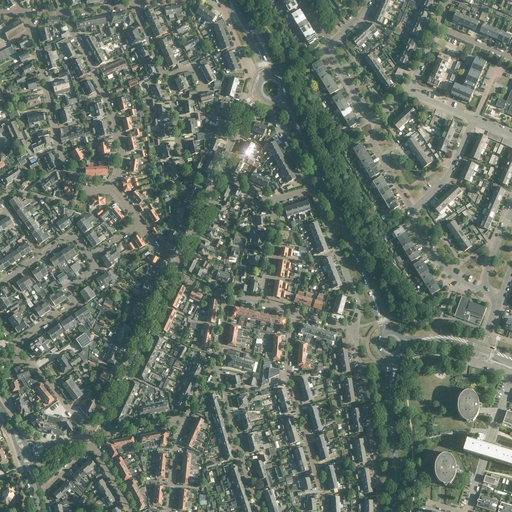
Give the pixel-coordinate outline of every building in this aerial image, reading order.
[(424,0),(423,0),(421,5),(424,7),(430,9),(433,4),(426,1),(424,0)] [(287,7),(290,12),(298,7),(295,2),(287,7)] [(382,3),(379,9),(386,12),(389,13),(391,7),(388,6),(382,3)] [(481,8),(480,11),(482,12),(485,13),(488,15),(491,9),(482,5),(481,8)] [(205,9),(200,6),(196,12),(200,16),(205,9)] [(155,11),(153,12),(152,10),(144,13),(146,17),(160,11),(159,9),(155,10),(155,11)] [(205,19),(210,13),(205,9),(200,16),(205,19)] [(383,18),(386,12),(379,9),(377,15),(383,18)] [(303,15),(300,10),(292,16),(295,21),(303,15)] [(157,15),(161,13),(160,11),(146,17),(148,21),(156,18),(155,15),(157,14),(157,15)] [(422,11),(420,14),(416,12),(414,15),(416,16),(426,20),(427,18),(428,18),(429,15),(428,14),(422,11)] [(458,23),(462,15),(456,12),(452,22),(455,23),(456,22),(458,23)] [(130,14),(128,13),(123,14),(124,22),(127,21),(128,26),(134,23),(130,14)] [(205,19),(204,21),(206,22),(209,25),(210,23),(215,16),(210,13),(205,19)] [(298,25),(306,20),(303,15),(295,21),(298,25)] [(383,25),(386,19),(383,18),(377,15),(374,21),(383,25)] [(462,15),(458,23),(464,26),(468,17),(462,15)] [(98,25),(106,24),(104,16),(97,18),(98,25)] [(426,23),(425,22),(426,20),(416,16),(414,22),(425,26),(426,23)] [(464,26),(470,28),(473,20),(468,17),(464,26)] [(59,18),(51,18),(52,24),(59,24),(59,31),(58,31),(60,34),(64,32),(62,29),(62,22),(59,22),(59,21),(59,20),(59,18)] [(89,19),(91,27),(98,25),(97,18),(89,19)] [(83,28),(84,28),(91,27),(89,19),(82,20),(83,28)] [(7,27),(10,31),(22,24),(19,20),(7,27)] [(84,28),(83,28),(82,20),(76,21),(77,29),(81,28),(81,32),(85,32),(84,28)] [(160,26),(158,23),(160,22),(161,23),(163,22),(162,20),(150,25),(152,29),(160,26)] [(298,25),(301,30),(309,25),(306,20),(298,25)] [(475,30),(479,22),(473,20),(470,28),(475,30)] [(184,23),(179,26),(184,34),(186,36),(188,34),(187,32),(186,33),(185,30),(187,29),(186,27),(189,26),(186,22),(184,23)] [(422,29),(423,30),(425,26),(414,22),(412,27),(421,31),(422,29)] [(22,24),(10,31),(7,27),(5,23),(3,23),(0,25),(2,30),(8,40),(25,30),(22,24)] [(374,33),(373,31),(376,29),(371,23),(366,28),(372,34),(374,33)] [(480,32),(486,35),(489,26),(484,24),(480,32)] [(304,35),(312,30),(309,25),(301,30),(304,35)] [(182,35),(183,38),(186,36),(184,34),(179,26),(175,28),(179,34),(181,33),(182,35)] [(486,35),(491,37),(495,29),(489,26),(486,35)] [(412,27),(409,33),(418,37),(421,31),(412,27)] [(109,36),(114,34),(112,28),(106,30),(109,36)] [(166,28),(154,33),(156,38),(163,34),(162,31),(164,30),(164,31),(168,30),(167,28),(166,29),(166,28)] [(373,35),(372,34),(366,28),(362,32),(366,37),(368,39),(373,35)] [(126,32),(127,34),(125,35),(125,34),(122,35),(123,38),(128,36),(128,37),(131,36),(137,33),(138,32),(137,30),(136,30),(136,29),(132,31),(131,30),(126,32)] [(491,37),(497,40),(501,31),(495,29),(491,37)] [(216,33),(213,33),(214,36),(216,35),(218,39),(225,36),(223,30),(216,33)] [(307,40),(315,35),(312,30),(304,35),(307,40)] [(497,40),(503,42),(506,34),(501,31),(497,40)] [(364,43),(366,41),(364,39),(366,37),(362,32),(357,36),(364,43)] [(53,41),(52,36),(55,36),(54,33),(42,36),(43,38),(42,39),(43,41),(44,42),(47,41),(47,42),(53,41)] [(125,40),(125,42),(129,40),(132,39),(133,39),(139,37),(137,33),(131,36),(128,37),(129,38),(125,40)] [(506,34),(503,42),(508,45),(511,35),(511,33),(510,33),(509,35),(506,34)] [(310,45),(315,41),(318,39),(315,35),(307,40),(310,45)] [(225,36),(218,39),(220,44),(228,41),(225,36)] [(357,36),(352,40),(357,46),(360,43),(362,45),(364,43),(357,36)] [(85,40),(89,46),(95,42),(92,37),(85,40)] [(129,40),(132,46),(137,44),(137,42),(141,41),(140,40),(141,39),(140,38),(139,37),(133,39),(132,39),(129,40)] [(70,43),(67,38),(56,44),(58,49),(62,48),(62,47),(70,43)] [(160,42),(158,43),(160,47),(172,41),(171,39),(168,40),(169,41),(167,42),(166,39),(165,40),(164,38),(159,41),(160,42)] [(199,44),(196,38),(190,41),(194,50),(198,48),(199,49),(202,47),(200,45),(199,45),(199,44)] [(406,38),(403,43),(407,45),(414,48),(415,46),(416,46),(417,43),(416,43),(416,42),(410,39),(406,38)] [(17,43),(11,46),(12,47),(14,52),(15,51),(16,51),(15,48),(19,46),(21,49),(28,45),(28,44),(27,42),(26,42),(25,39),(21,41),(18,42),(17,43)] [(170,45),(173,44),(172,41),(160,47),(161,51),(169,48),(168,45),(170,44),(170,45)] [(194,50),(190,41),(183,45),(186,51),(187,52),(188,55),(191,53),(190,52),(194,50)] [(220,44),(218,45),(219,47),(219,48),(221,47),(222,50),(230,47),(228,41),(220,44)] [(95,42),(89,46),(92,52),(98,49),(101,47),(99,43),(96,45),(95,42)] [(70,43),(62,47),(62,48),(64,51),(65,53),(66,53),(73,49),(70,43)] [(414,48),(407,45),(405,51),(411,54),(414,48)] [(140,48),(137,49),(139,54),(138,54),(138,55),(139,55),(146,51),(144,46),(140,48)] [(361,53),(363,56),(370,51),(366,46),(364,49),(365,51),(361,53)] [(15,51),(14,52),(12,47),(0,52),(0,61),(11,56),(16,54),(15,51)] [(66,53),(66,54),(69,59),(76,55),(73,49),(66,53)] [(107,52),(106,50),(101,53),(98,49),(92,52),(95,58),(107,52)] [(174,53),(176,52),(175,50),(163,55),(165,59),(173,56),(172,53),(174,52),(174,53)] [(29,58),(26,51),(18,55),(17,53),(16,54),(11,56),(13,60),(19,57),(21,62),(29,58)] [(44,55),(46,60),(58,56),(56,51),(44,55)] [(139,55),(138,55),(139,57),(140,56),(142,60),(145,59),(149,57),(146,51),(139,55)] [(411,54),(405,51),(402,56),(409,59),(411,54)] [(103,57),(108,55),(107,52),(95,58),(99,65),(105,61),(103,57)] [(234,58),(232,53),(224,56),(225,58),(227,61),(234,58)] [(364,57),(366,59),(365,59),(369,64),(376,59),(371,53),(364,57)] [(436,63),(446,68),(448,63),(450,58),(440,53),(438,58),(438,59),(436,63)] [(173,56),(165,59),(167,63),(179,58),(180,57),(179,55),(178,56),(177,54),(173,56)] [(455,84),(450,94),(469,102),(486,63),(468,54),(463,64),(464,65),(464,64),(468,65),(468,66),(472,68),(463,87),(455,84)] [(400,55),(396,65),(399,66),(405,69),(407,64),(408,65),(409,63),(408,62),(409,59),(402,56),(400,55)] [(59,58),(58,56),(46,60),(48,70),(56,68),(54,60),(59,58)] [(77,58),(71,62),(72,63),(74,68),(82,65),(79,60),(78,60),(77,58)] [(178,61),(180,60),(179,58),(167,63),(169,68),(177,64),(175,61),(177,60),(178,61)] [(115,73),(123,70),(125,76),(129,74),(123,59),(111,64),(115,73)] [(379,64),(376,59),(369,64),(372,69),(379,64)] [(321,61),(313,66),(316,71),(324,66),(321,61)] [(201,65),(202,67),(200,69),(203,74),(210,70),(206,62),(201,65)] [(140,70),(144,69),(146,72),(153,69),(153,68),(153,67),(153,66),(152,65),(151,63),(139,68),(140,70)] [(229,66),(231,72),(238,69),(236,63),(229,66)] [(436,63),(431,73),(441,78),(446,68),(436,63)] [(111,64),(100,69),(104,77),(107,76),(108,79),(113,77),(112,74),(115,73),(111,64)] [(376,74),(382,70),(383,70),(379,64),(372,69),(373,70),(371,70),(373,73),(374,72),(376,74)] [(15,75),(24,71),(25,75),(33,72),(30,65),(22,68),(22,67),(13,71),(15,75)] [(74,68),(73,69),(75,74),(76,73),(84,69),(82,65),(74,68)] [(327,71),(324,66),(316,71),(319,76),(327,71)] [(76,73),(75,74),(77,77),(76,78),(78,82),(79,82),(86,78),(85,75),(86,74),(84,69),(76,73)] [(146,72),(147,75),(143,77),(144,80),(156,75),(155,72),(155,71),(154,69),(153,69),(146,72)] [(382,70),(376,74),(380,80),(385,75),(384,73),(386,72),(384,69),(383,70),(382,70)] [(203,74),(205,79),(213,75),(210,70),(203,74)] [(322,81),(330,76),(327,71),(319,76),(322,81)] [(400,79),(403,73),(397,71),(394,77),(400,79)] [(429,78),(427,83),(437,88),(440,83),(439,82),(441,78),(431,73),(429,78)] [(205,79),(208,84),(216,80),(213,75),(205,79)] [(383,85),(391,79),(390,76),(387,78),(385,75),(380,80),(383,85)] [(325,86),(333,81),(330,76),(322,81),(325,86)] [(175,80),(177,86),(184,82),(182,77),(175,80)] [(136,79),(124,84),(127,89),(139,84),(138,81),(137,82),(136,79)] [(387,90),(388,91),(391,88),(391,87),(393,86),(391,83),(393,81),(391,79),(383,85),(387,90)] [(53,84),(56,95),(70,91),(67,80),(53,84)] [(35,81),(27,83),(22,84),(23,87),(25,86),(25,85),(27,84),(28,89),(37,87),(35,81)] [(84,87),(83,88),(84,90),(86,90),(92,86),(90,81),(83,84),(85,88),(84,89),(84,87)] [(327,90),(336,85),(333,81),(325,86),(327,90)] [(184,82),(177,86),(180,92),(183,90),(184,92),(188,91),(187,88),(189,87),(187,82),(185,83),(184,82)] [(235,91),(236,85),(229,83),(227,89),(235,91)] [(327,90),(330,95),(339,90),(336,85),(327,90)] [(86,90),(84,90),(85,93),(86,93),(86,92),(86,91),(88,96),(95,92),(92,86),(86,90)] [(159,86),(152,89),(155,94),(161,91),(159,86)] [(226,92),(225,95),(233,98),(235,91),(227,89),(226,92)] [(507,114),(511,115),(511,89),(511,90),(506,102),(499,99),(496,106),(504,109),(509,111),(507,114)] [(4,92),(7,98),(12,96),(9,90),(4,92)] [(157,99),(163,97),(161,91),(155,94),(157,99)] [(197,98),(199,104),(207,102),(205,94),(199,95),(200,98),(197,98)] [(344,99),(341,94),(333,99),(336,104),(344,99)] [(34,106),(34,105),(40,104),(39,96),(33,97),(32,96),(25,98),(27,107),(34,106)] [(62,97),(65,106),(70,105),(70,106),(71,106),(80,104),(78,98),(78,97),(68,100),(67,96),(62,97)] [(7,100),(11,111),(16,109),(11,99),(7,100)] [(339,109),(347,104),(344,99),(336,104),(339,109)] [(339,109),(337,110),(338,113),(340,111),(342,114),(350,108),(347,104),(339,109)] [(71,106),(70,106),(65,108),(66,111),(59,112),(61,119),(71,116),(69,110),(72,109),(71,106)] [(417,113),(410,106),(406,110),(412,117),(417,113)] [(345,119),(353,113),(350,108),(342,114),(345,119)] [(19,117),(16,109),(11,111),(15,119),(19,117)] [(94,111),(91,112),(92,116),(95,115),(96,118),(104,116),(102,109),(94,111)] [(401,115),(408,121),(412,117),(406,110),(401,115)] [(38,124),(38,122),(44,120),(42,112),(36,114),(36,112),(27,114),(29,125),(34,124),(34,125),(38,124)] [(347,123),(356,118),(353,113),(345,119),(347,123)] [(397,119),(403,126),(408,121),(401,115),(397,119)] [(75,121),(72,122),(71,116),(61,119),(62,124),(69,123),(70,126),(76,124),(75,121)] [(347,123),(350,128),(359,123),(356,118),(347,123)] [(392,123),(399,130),(403,126),(397,119),(392,123)] [(7,130),(13,143),(23,138),(16,121),(6,126),(0,128),(0,132),(0,133),(7,130)] [(451,122),(449,121),(446,127),(455,130),(457,125),(451,122)] [(105,122),(96,124),(97,128),(95,128),(96,131),(107,128),(105,122)] [(255,131),(255,132),(257,133),(260,126),(258,125),(259,124),(255,122),(252,129),(255,131)] [(260,126),(257,132),(261,134),(260,135),(263,136),(266,129),(264,128),(264,127),(261,125),(260,126)] [(66,144),(65,142),(83,136),(81,127),(75,129),(76,132),(69,134),(67,128),(62,130),(58,131),(60,137),(62,143),(63,145),(66,144)] [(455,130),(446,127),(444,132),(452,136),(455,130)] [(108,135),(107,128),(96,131),(96,133),(98,132),(100,137),(105,136),(108,135)] [(25,140),(30,138),(27,130),(22,132),(25,140)] [(48,137),(47,136),(48,136),(48,135),(47,131),(40,133),(39,130),(38,131),(35,131),(32,132),(32,135),(37,134),(38,138),(39,138),(40,139),(48,137)] [(452,136),(444,132),(442,138),(450,142),(452,136)] [(407,139),(409,141),(406,143),(410,148),(417,143),(414,138),(418,135),(416,133),(407,139)] [(488,138),(486,137),(479,134),(477,140),(485,143),(488,138)] [(204,136),(197,137),(198,140),(195,141),(189,143),(190,149),(197,147),(196,145),(199,144),(199,140),(204,140),(204,136)] [(43,150),(51,146),(50,143),(48,143),(48,141),(49,141),(48,137),(40,139),(41,141),(39,142),(43,150)] [(450,142),(442,138),(439,144),(448,147),(450,142)] [(31,152),(24,140),(18,143),(24,153),(15,157),(18,163),(28,157),(32,155),(31,152)] [(485,143),(477,140),(474,145),(483,149),(485,143)] [(276,147),(275,145),(276,145),(274,141),(267,145),(269,148),(268,149),(269,151),(276,147)] [(39,142),(31,146),(35,153),(43,150),(39,142)] [(245,144),(243,147),(245,148),(245,147),(251,150),(252,147),(253,148),(256,149),(257,146),(255,145),(247,142),(246,144),(245,144)] [(413,153),(421,148),(417,143),(410,148),(413,153)] [(215,152),(218,146),(211,144),(209,149),(215,152)] [(357,144),(352,147),(357,155),(365,150),(362,145),(358,147),(357,144)] [(445,153),(448,147),(439,144),(437,149),(445,153)] [(483,149),(474,145),(472,151),(481,155),(483,149)] [(162,148),(160,148),(162,154),(164,154),(170,152),(169,146),(162,148)] [(243,149),(241,153),(248,156),(250,153),(251,153),(253,154),(254,152),(251,150),(245,147),(245,148),(244,150),(243,149)] [(276,147),(270,151),(272,154),(271,154),(272,157),(273,156),(279,153),(278,151),(279,150),(277,147),(276,147)] [(417,158),(424,153),(421,148),(413,153),(417,158)] [(72,154),(71,154),(73,158),(83,153),(81,151),(79,152),(77,149),(71,153),(72,154)] [(359,160),(368,155),(365,150),(357,155),(359,160)] [(478,160),(481,155),(472,151),(470,157),(478,160)] [(279,153),(273,156),(275,159),(274,160),(275,162),(276,161),(282,158),(281,156),(282,155),(280,152),(279,153)] [(43,161),(45,160),(47,164),(55,160),(52,155),(51,156),(50,155),(49,155),(48,153),(41,156),(43,161)] [(81,156),(84,155),(83,153),(73,158),(75,162),(76,161),(77,162),(83,159),(81,156)] [(420,163),(428,158),(424,153),(417,158),(420,163)] [(362,165),(371,160),(368,155),(359,160),(362,165)] [(282,158),(276,161),(278,164),(277,165),(278,167),(279,167),(285,163),(284,161),(285,161),(283,157),(282,158)] [(6,159),(0,163),(0,168),(5,166),(4,165),(8,163),(7,161),(9,160),(8,158),(6,159)] [(31,163),(29,164),(31,169),(38,165),(36,161),(34,158),(29,160),(31,163)] [(208,160),(205,166),(211,169),(214,163),(211,162),(212,159),(210,158),(208,161),(208,160)] [(428,158),(420,163),(424,168),(431,163),(432,162),(431,160),(430,161),(428,158)] [(240,169),(243,163),(244,160),(241,159),(240,162),(237,160),(234,166),(240,169)] [(56,166),(57,165),(55,160),(47,164),(49,168),(47,169),(49,174),(56,171),(55,168),(56,167),(56,166)] [(366,170),(374,165),(371,160),(362,165),(366,170)] [(200,170),(201,167),(202,165),(197,162),(194,161),(192,163),(195,165),(194,167),(200,170)] [(476,165),(468,161),(465,167),(474,171),(476,165)] [(285,163),(279,167),(281,170),(280,170),(281,172),(282,172),(288,168),(287,166),(288,166),(286,162),(285,163)] [(368,174),(377,169),(374,165),(366,170),(368,174)] [(511,174),(511,168),(506,165),(503,171),(511,175),(511,174)] [(177,171),(174,166),(168,169),(171,175),(177,171)] [(204,169),(201,167),(200,170),(203,171),(203,172),(208,174),(211,169),(205,166),(204,169)] [(234,166),(232,172),(237,174),(238,174),(241,175),(242,173),(239,171),(240,169),(234,166)] [(22,175),(17,167),(9,173),(13,180),(22,175)] [(474,171),(465,167),(463,173),(471,176),(474,171)] [(288,168),(282,172),(284,175),(283,176),(284,178),(291,174),(290,172),(291,171),(289,168),(288,168)] [(368,174),(371,179),(379,174),(377,169),(368,174)] [(13,180),(9,173),(7,170),(5,171),(7,174),(0,178),(5,186),(12,182),(11,181),(13,180)] [(252,173),(249,180),(255,182),(258,176),(255,174),(256,171),(254,170),(252,173)] [(177,171),(171,175),(173,178),(172,178),(173,180),(174,180),(180,177),(177,171)] [(511,175),(503,171),(501,177),(509,180),(511,175)] [(284,178),(282,179),(284,182),(285,185),(287,183),(294,179),(293,177),(294,176),(292,173),(291,174),(284,178)] [(460,178),(469,182),(471,176),(463,173),(460,178)] [(264,178),(260,185),(266,188),(269,181),(270,179),(267,177),(268,177),(267,176),(265,175),(264,178)] [(255,182),(260,185),(264,178),(258,176),(255,182)] [(371,184),(374,189),(377,188),(385,183),(382,177),(371,184)] [(507,186),(509,180),(501,177),(499,182),(507,186)] [(40,185),(45,191),(53,184),(55,182),(53,179),(50,181),(48,178),(43,182),(41,180),(38,183),(40,185)] [(192,188),(191,190),(195,192),(196,192),(197,191),(200,192),(202,187),(194,183),(192,188)] [(377,188),(380,193),(388,188),(385,183),(377,188)] [(229,193),(230,190),(233,192),(234,189),(231,187),(232,187),(226,184),(223,190),(229,193)] [(457,197),(462,192),(455,186),(451,190),(457,197)] [(503,196),(505,191),(497,187),(494,192),(503,196)] [(388,188),(380,193),(382,197),(391,192),(388,188)] [(474,203),(479,191),(471,188),(467,196),(474,203)] [(233,192),(232,194),(238,197),(241,198),(242,195),(239,194),(240,191),(235,189),(234,189),(233,192)] [(189,191),(186,198),(193,201),(196,194),(195,194),(196,192),(195,192),(191,190),(191,192),(189,191)] [(223,190),(221,196),(223,197),(222,200),(225,201),(226,198),(229,193),(223,190)] [(451,190),(446,194),(453,201),(457,197),(451,190)] [(140,195),(136,191),(131,195),(135,200),(140,195)] [(394,197),(391,192),(382,197),(385,202),(394,197)] [(494,192),(492,198),(500,202),(503,196),(494,192)] [(446,194),(442,198),(448,205),(453,201),(446,194)] [(135,200),(139,204),(144,200),(140,195),(135,200)] [(9,202),(12,206),(13,207),(21,201),(19,197),(16,199),(16,198),(9,202)] [(397,202),(394,197),(385,202),(388,207),(397,202)] [(442,198),(437,202),(444,209),(448,205),(442,198)] [(492,198),(489,204),(498,207),(500,202),(492,198)] [(22,207),(23,208),(32,202),(30,200),(27,199),(23,202),(21,201),(13,207),(13,208),(16,212),(22,207)] [(256,203),(253,200),(248,206),(252,209),(256,203)] [(305,202),(301,203),(302,204),(304,211),(307,210),(308,211),(310,210),(308,202),(305,203),(305,202)] [(392,214),(396,211),(395,209),(399,206),(397,202),(388,207),(392,214)] [(433,207),(439,213),(444,209),(437,202),(433,207)] [(252,209),(255,212),(260,206),(256,203),(252,209)] [(299,204),(296,205),(296,206),(298,213),(301,212),(302,213),(303,216),(305,215),(304,212),(304,211),(302,204),(300,205),(299,204)] [(489,204),(487,210),(495,213),(496,214),(497,214),(496,213),(498,210),(497,210),(498,207),(489,204)] [(218,208),(216,211),(223,215),(225,211),(224,211),(226,208),(219,205),(218,208)] [(293,206),(290,207),(290,208),(292,214),(296,213),(296,214),(298,214),(298,213),(296,206),(294,207),(293,206)] [(20,218),(32,209),(31,207),(27,209),(27,208),(27,209),(25,207),(17,213),(19,217),(20,218)] [(290,208),(288,209),(288,207),(284,209),(286,216),(290,215),(290,216),(293,216),(290,208)] [(182,208),(179,214),(185,217),(188,211),(182,208)] [(35,213),(34,211),(32,209),(20,218),(21,219),(24,223),(30,218),(29,217),(35,213)] [(111,213),(109,215),(113,219),(115,218),(120,213),(116,209),(111,213)] [(106,210),(98,217),(103,223),(105,221),(103,218),(109,214),(106,210)] [(156,215),(153,210),(147,213),(150,218),(156,215)] [(487,210),(485,215),(493,219),(495,213),(487,210)] [(221,218),(223,215),(216,211),(214,215),(215,215),(214,217),(220,220),(221,218)] [(84,219),(77,224),(79,228),(80,229),(87,224),(92,220),(95,218),(88,213),(83,217),(84,219)] [(119,222),(124,218),(120,213),(115,218),(119,222)] [(179,214),(176,221),(182,224),(185,217),(179,214)] [(62,217),(64,219),(61,220),(66,227),(67,227),(67,226),(71,224),(66,217),(65,215),(62,217)] [(150,218),(154,223),(159,220),(156,215),(150,218)] [(485,215),(482,221),(491,225),(493,219),(485,215)] [(4,220),(3,220),(9,230),(12,228),(13,230),(15,229),(12,224),(8,217),(4,220)] [(57,220),(55,222),(56,224),(61,231),(65,228),(66,227),(61,220),(59,218),(57,220),(58,220),(57,220)] [(27,228),(28,229),(37,222),(35,220),(33,222),(31,219),(25,224),(27,228)] [(4,230),(5,232),(9,230),(3,220),(2,221),(0,222),(0,226),(3,230),(4,230)] [(458,226),(454,221),(447,226),(450,231),(458,226)] [(480,227),(488,230),(491,225),(482,221),(480,227)] [(37,222),(28,229),(29,230),(31,234),(38,229),(38,228),(40,226),(39,225),(37,222)] [(309,229),(307,230),(307,232),(310,231),(318,228),(317,226),(318,226),(317,222),(309,225),(310,228),(309,229)] [(210,225),(208,229),(215,232),(217,228),(216,228),(217,226),(211,223),(210,225)] [(80,229),(81,230),(83,234),(91,228),(92,227),(91,225),(89,226),(87,224),(80,229)] [(454,236),(461,231),(458,226),(450,231),(454,236)] [(318,228),(311,231),(313,234),(312,234),(312,237),(314,236),(320,234),(319,232),(320,231),(319,228),(318,228)] [(402,228),(394,233),(397,238),(405,233),(402,228)] [(213,236),(215,232),(208,229),(206,232),(207,233),(206,235),(212,238),(213,236)] [(35,240),(43,235),(39,230),(32,235),(35,238),(35,239),(35,240)] [(171,231),(168,237),(169,238),(168,239),(172,241),(173,242),(174,240),(177,234),(171,231)] [(457,242),(465,236),(461,231),(454,236),(457,242)] [(97,238),(96,237),(95,235),(97,234),(95,232),(93,233),(86,238),(89,241),(89,242),(90,243),(97,238)] [(43,235),(35,240),(36,241),(39,244),(43,242),(46,240),(48,238),(46,235),(45,233),(43,235)] [(100,242),(105,239),(102,233),(96,237),(97,238),(90,243),(91,244),(93,247),(100,243),(100,242)] [(320,234),(314,236),(315,240),(314,240),(315,242),(316,242),(322,239),(321,237),(322,237),(321,233),(320,234)] [(408,238),(405,233),(397,238),(400,243),(408,238)] [(138,235),(133,239),(136,244),(142,240),(138,235)] [(461,247),(468,241),(465,236),(457,242),(461,247)] [(411,243),(408,238),(400,243),(403,248),(411,243)] [(167,241),(165,246),(173,250),(175,245),(172,243),(173,242),(172,241),(168,239),(167,241)] [(322,239),(316,242),(317,245),(316,246),(317,248),(318,248),(324,245),(323,243),(325,242),(323,239),(322,239)] [(139,249),(145,245),(142,240),(136,244),(139,249)] [(202,242),(200,246),(207,249),(209,245),(208,245),(209,243),(203,240),(202,242)] [(461,247),(464,252),(472,246),(468,241),(461,247)] [(26,244),(26,243),(21,246),(26,254),(28,254),(27,253),(31,251),(27,244),(26,244)] [(414,248),(411,243),(403,248),(406,253),(414,248)] [(324,245),(318,248),(319,251),(318,251),(319,254),(327,251),(326,249),(327,248),(325,244),(324,245)] [(19,249),(17,251),(21,258),(25,255),(26,254),(21,246),(18,248),(19,249)] [(75,253),(71,246),(67,248),(66,249),(72,258),(77,255),(75,253)] [(205,253),(207,249),(200,246),(198,250),(197,252),(204,255),(205,253)] [(236,258),(236,254),(238,254),(239,248),(232,246),(230,257),(236,258)] [(299,247),(298,251),(300,251),(300,254),(308,255),(305,248),(299,247)] [(104,263),(105,264),(120,253),(119,248),(116,248),(117,252),(110,257),(108,254),(101,259),(104,262),(104,263)] [(409,257),(417,252),(414,248),(406,253),(409,257)] [(65,250),(61,253),(66,260),(67,262),(72,258),(66,249),(64,250),(65,250)] [(15,251),(15,250),(10,253),(15,262),(17,261),(16,261),(20,258),(15,251)] [(9,255),(6,258),(10,265),(14,262),(14,263),(15,262),(10,253),(9,252),(8,252),(9,255)] [(412,262),(420,257),(417,252),(409,257),(412,262)] [(66,267),(63,264),(66,262),(60,253),(56,256),(55,257),(63,269),(66,273),(69,271),(66,266),(66,267)] [(120,258),(120,253),(105,264),(105,265),(106,265),(108,269),(115,264),(113,261),(118,258),(120,258)] [(157,258),(152,255),(151,258),(148,257),(147,260),(150,261),(149,261),(155,264),(157,258)] [(54,267),(57,265),(61,270),(63,269),(55,257),(53,257),(53,258),(50,260),(54,267)] [(194,267),(196,262),(198,259),(195,257),(194,260),(191,259),(188,265),(194,267)] [(331,263),(331,261),(332,261),(330,257),(323,260),(324,263),(323,264),(324,266),(331,263)] [(164,268),(167,263),(161,260),(158,259),(158,258),(157,258),(155,264),(164,268)] [(0,260),(0,262),(5,269),(6,268),(9,266),(5,259),(1,261),(0,260)] [(422,261),(414,266),(417,271),(426,266),(422,261)] [(325,269),(323,270),(324,273),(326,272),(327,271),(334,269),(333,267),(334,266),(332,263),(331,263),(325,266),(326,269),(325,269)] [(155,264),(154,265),(156,266),(155,268),(157,268),(156,271),(155,274),(157,276),(159,273),(161,274),(164,268),(155,264)] [(188,265),(185,270),(191,273),(191,272),(194,274),(196,271),(192,270),(194,267),(188,265)] [(50,270),(46,272),(42,266),(38,268),(37,269),(43,278),(47,275),(48,275),(53,282),(57,279),(50,270)] [(428,271),(426,266),(417,271),(420,276),(428,271)] [(334,269),(327,271),(329,275),(327,275),(328,277),(329,277),(336,274),(335,272),(336,272),(335,268),(334,269)] [(32,272),(38,281),(43,278),(37,269),(36,270),(32,272)] [(196,271),(194,274),(200,277),(201,274),(204,276),(205,273),(202,272),(202,271),(197,269),(196,271)] [(62,270),(55,275),(56,277),(60,283),(68,278),(63,271),(62,270)] [(221,281),(224,272),(218,271),(215,279),(221,281)] [(423,281),(431,275),(428,271),(420,276),(423,281)] [(229,274),(224,272),(221,281),(226,283),(229,274)] [(102,276),(101,277),(106,284),(111,281),(106,274),(102,276)] [(336,274),(329,277),(331,280),(330,281),(331,283),(332,283),(338,280),(337,278),(338,277),(337,274),(336,274)] [(434,280),(431,275),(423,281),(426,285),(434,280)] [(30,287),(32,286),(31,283),(26,276),(22,279),(21,280),(27,289),(30,292),(32,290),(30,287)] [(107,286),(106,284),(101,277),(100,277),(100,278),(96,280),(101,287),(104,285),(105,288),(107,286)] [(21,290),(22,292),(27,289),(21,280),(20,280),(20,281),(16,283),(21,290)] [(331,289),(328,291),(328,292),(335,291),(334,288),(340,286),(339,284),(340,283),(339,280),(338,280),(332,283),(333,286),(332,286),(333,289),(331,289)] [(437,285),(434,280),(426,285),(429,290),(437,285)] [(36,285),(40,290),(43,289),(48,285),(46,282),(41,285),(39,283),(36,285)] [(145,285),(143,288),(150,292),(152,288),(151,288),(153,285),(146,282),(145,285)] [(185,288),(179,285),(176,290),(183,293),(185,288)] [(437,291),(440,290),(437,285),(429,290),(432,295),(437,291)] [(92,291),(90,289),(91,289),(89,286),(87,288),(87,287),(80,293),(83,297),(82,297),(83,298),(92,291)] [(148,295),(150,292),(143,288),(141,292),(142,292),(141,294),(147,297),(148,295)] [(60,292),(59,290),(54,294),(60,303),(62,302),(65,299),(60,292)] [(176,290),(174,295),(180,298),(183,293),(176,290)] [(0,303),(8,297),(4,291),(0,293),(0,303)] [(83,298),(84,299),(87,303),(94,297),(96,296),(94,294),(92,291),(83,298)] [(192,291),(189,298),(194,300),(197,294),(192,291)] [(59,304),(60,303),(54,294),(49,297),(50,299),(55,306),(59,304)] [(194,300),(193,303),(197,305),(196,307),(198,308),(199,305),(197,304),(198,302),(199,303),(202,296),(197,294),(194,300)] [(180,298),(174,295),(171,300),(178,303),(180,298)] [(487,308),(473,303),(473,302),(472,302),(471,302),(470,302),(471,300),(462,296),(454,316),(467,321),(469,316),(470,315),(482,319),(487,308)] [(8,297),(0,303),(0,308),(2,311),(13,304),(11,302),(13,301),(9,297),(8,297)] [(97,305),(98,306),(104,300),(101,297),(97,300),(96,298),(93,300),(97,305)] [(43,299),(38,303),(40,306),(45,313),(46,313),(50,310),(45,302),(43,299)] [(104,303),(103,306),(109,310),(113,303),(106,299),(104,303)] [(33,302),(37,308),(35,309),(40,317),(44,314),(45,313),(40,306),(38,303),(36,300),(33,302)] [(133,300),(130,306),(134,308),(140,311),(143,305),(137,302),(133,300)] [(169,305),(176,308),(178,303),(171,300),(169,305)] [(99,316),(100,313),(103,308),(98,306),(97,305),(93,313),(99,316)] [(129,308),(126,314),(130,316),(131,314),(138,317),(140,311),(134,308),(130,306),(129,308)] [(81,310),(79,311),(86,320),(92,328),(96,320),(93,319),(90,321),(88,319),(89,318),(91,316),(89,314),(85,307),(81,310)] [(174,317),(176,312),(169,309),(167,314),(174,317)] [(244,322),(245,317),(248,318),(250,310),(244,309),(241,321),(244,322)] [(79,311),(78,312),(74,314),(81,323),(86,320),(79,311)] [(32,317),(34,321),(37,319),(33,312),(29,315),(31,318),(32,317)] [(254,319),(258,320),(260,313),(255,312),(252,324),(254,324),(255,320),(254,320),(254,319)] [(23,319),(21,315),(19,317),(17,314),(9,320),(13,326),(23,319)] [(171,322),(174,317),(167,314),(164,319),(171,322)] [(267,327),(266,331),(271,332),(272,328),(275,317),(270,315),(268,323),(271,323),(270,328),(267,327)] [(67,319),(66,320),(71,328),(72,329),(73,330),(74,329),(73,328),(73,329),(72,327),(76,324),(71,317),(67,319)] [(272,328),(271,332),(273,332),(274,331),(275,329),(276,325),(279,325),(280,318),(275,317),(272,328)] [(13,326),(17,332),(26,326),(24,324),(26,323),(23,319),(13,326)] [(169,327),(171,322),(164,319),(162,324),(169,327)] [(65,321),(61,324),(66,331),(70,328),(71,329),(72,329),(71,328),(66,320),(65,321)] [(298,333),(303,335),(304,332),(306,325),(301,323),(298,333)] [(128,333),(128,332),(130,333),(132,328),(127,326),(127,325),(125,324),(124,324),(122,328),(117,326),(116,328),(121,330),(128,333)] [(162,324),(160,329),(166,332),(169,327),(162,324)] [(85,333),(84,333),(90,341),(90,340),(91,334),(88,330),(87,331),(83,325),(80,326),(85,333)] [(60,337),(59,336),(63,333),(58,326),(54,329),(54,328),(52,329),(59,339),(61,342),(63,340),(61,337),(60,337)] [(308,338),(307,342),(309,343),(311,336),(314,337),(316,328),(311,326),(308,338)] [(52,340),(56,338),(58,340),(59,339),(52,329),(51,330),(47,333),(52,340)] [(318,341),(317,345),(319,346),(320,342),(321,339),(324,340),(324,338),(326,331),(321,329),(318,341)] [(125,338),(128,333),(121,330),(119,334),(118,333),(118,332),(114,331),(113,333),(125,338)] [(335,341),(337,334),(332,332),(328,344),(330,345),(332,340),(335,341)] [(82,335),(78,338),(75,340),(82,350),(87,346),(91,343),(90,341),(84,333),(82,335)] [(123,344),(125,338),(113,333),(111,338),(123,344)] [(43,335),(36,340),(28,346),(29,346),(28,346),(32,350),(32,351),(43,343),(46,341),(49,339),(45,334),(44,335),(43,335)] [(154,341),(163,345),(164,343),(162,342),(163,339),(157,336),(154,341)] [(154,341),(152,346),(158,349),(160,347),(162,347),(163,345),(154,341)] [(106,348),(111,350),(118,354),(121,348),(109,342),(106,348)] [(43,343),(32,351),(37,356),(45,350),(48,348),(46,346),(45,347),(43,343)] [(149,351),(158,355),(159,353),(157,352),(158,349),(152,346),(149,351)] [(115,359),(118,354),(111,350),(106,348),(104,353),(106,355),(108,356),(115,359)] [(149,351),(147,356),(153,360),(155,360),(157,358),(158,355),(149,351)] [(193,354),(191,358),(193,358),(204,364),(205,362),(206,362),(207,360),(206,359),(206,358),(205,358),(207,355),(201,352),(200,355),(199,357),(194,355),(193,354)] [(245,359),(254,362),(256,357),(246,354),(245,359)] [(104,359),(104,360),(106,361),(106,362),(107,363),(108,363),(109,363),(114,366),(117,361),(115,360),(115,359),(108,356),(106,355),(104,359)] [(67,364),(68,363),(62,356),(56,360),(61,367),(67,363),(67,364)] [(77,356),(71,360),(69,362),(72,367),(80,361),(77,356)] [(147,356),(144,361),(153,366),(154,363),(153,363),(153,364),(152,363),(152,362),(153,360),(147,356)] [(191,358),(190,360),(192,361),(193,361),(192,364),(194,366),(201,369),(204,364),(193,358),(191,358)] [(241,366),(243,366),(242,369),(252,372),(255,362),(254,362),(245,359),(244,362),(241,362),(240,365),(241,365),(241,366)] [(237,361),(236,362),(229,360),(228,366),(242,369),(243,366),(241,366),(241,365),(240,365),(241,362),(237,361)] [(272,378),(279,375),(279,369),(271,369),(272,363),(264,360),(261,387),(270,383),(270,382),(270,378),(272,377),(272,378)] [(144,361),(142,366),(149,370),(150,367),(151,368),(151,367),(152,368),(153,366),(144,361)] [(61,367),(60,368),(64,373),(70,369),(67,364),(67,363),(61,367)] [(110,373),(106,371),(107,369),(101,365),(99,369),(103,371),(100,377),(107,380),(110,373)] [(148,376),(149,373),(147,372),(149,370),(142,366),(139,371),(148,376)] [(194,366),(193,368),(189,366),(188,369),(199,374),(201,369),(194,366)] [(23,391),(29,388),(35,384),(31,378),(30,378),(27,369),(16,373),(18,380),(20,379),(24,387),(21,388),(23,391)] [(188,369),(187,371),(191,373),(190,376),(196,379),(199,374),(188,369)] [(146,377),(147,377),(148,376),(139,371),(137,377),(144,380),(145,377),(146,377)] [(243,374),(242,377),(247,378),(248,379),(250,379),(248,385),(254,386),(256,379),(249,377),(249,376),(243,374)] [(184,376),(183,379),(194,384),(196,379),(190,376),(188,379),(187,379),(187,378),(184,376)] [(241,386),(239,380),(241,379),(240,376),(238,377),(238,376),(231,378),(233,386),(233,385),(234,388),(237,387),(241,386)] [(74,383),(71,379),(69,380),(62,385),(65,389),(74,383)] [(183,379),(182,381),(184,382),(183,385),(185,386),(192,389),(194,384),(183,379)] [(10,382),(13,392),(19,390),(16,380),(10,382)] [(130,386),(130,387),(137,390),(138,391),(140,389),(138,388),(140,384),(139,384),(138,383),(137,382),(136,382),(133,381),(132,382),(131,382),(130,385),(130,386)] [(307,383),(300,385),(302,391),(309,389),(308,385),(310,384),(309,382),(307,383)] [(43,388),(44,387),(40,383),(36,387),(36,386),(34,388),(34,389),(30,391),(32,394),(35,392),(36,393),(43,388)] [(74,383),(65,389),(68,393),(77,387),(74,383)] [(179,386),(178,389),(189,394),(192,389),(185,386),(183,390),(182,389),(182,388),(179,386)] [(68,393),(71,397),(80,391),(77,387),(68,393)] [(137,390),(130,387),(127,392),(134,395),(136,392),(137,390)] [(36,393),(38,396),(36,398),(37,400),(47,392),(43,388),(36,393)] [(177,391),(181,393),(180,396),(187,399),(189,394),(178,389),(177,391)] [(278,395),(277,395),(277,397),(279,397),(286,395),(285,389),(277,391),(278,395)] [(71,397),(74,401),(81,396),(83,394),(80,391),(71,397)] [(95,391),(91,394),(89,395),(99,400),(100,397),(99,397),(95,391)] [(479,413),(479,412),(479,410),(478,409),(478,408),(481,408),(482,408),(482,407),(482,406),(482,405),(481,404),(478,404),(478,403),(479,403),(478,399),(477,397),(475,394),(473,391),(468,392),(468,394),(461,394),(459,397),(458,400),(458,401),(458,400),(459,400),(459,401),(459,402),(459,404),(458,405),(458,406),(458,407),(459,409),(459,410),(459,411),(459,412),(458,412),(459,416),(460,417),(461,418),(468,418),(468,420),(473,421),(475,419),(477,416),(479,413)] [(33,403),(35,405),(42,400),(43,402),(50,396),(47,392),(37,400),(33,403)] [(132,399),(134,395),(127,392),(125,397),(133,401),(135,399),(134,398),(133,399),(132,399)] [(238,401),(238,402),(242,401),(242,400),(246,399),(246,398),(248,398),(247,393),(239,395),(240,397),(237,398),(236,399),(237,401),(238,401)] [(310,394),(303,396),(305,402),(312,400),(311,396),(313,396),(312,394),(310,394)] [(43,402),(44,403),(42,405),(44,408),(47,405),(50,404),(49,403),(54,400),(50,396),(43,402)] [(180,396),(178,400),(177,399),(177,398),(174,397),(173,399),(184,405),(187,399),(180,396)] [(25,405),(23,402),(20,397),(14,401),(13,402),(18,409),(25,405)] [(125,397),(122,402),(129,405),(131,403),(132,403),(133,401),(125,397)] [(173,399),(168,397),(171,406),(174,406),(176,402),(177,402),(175,406),(178,408),(177,409),(181,411),(184,405),(173,399)] [(247,406),(247,403),(250,403),(249,398),(248,398),(246,398),(246,399),(242,400),(242,401),(238,402),(238,404),(238,405),(238,407),(239,407),(239,408),(247,406)] [(89,401),(87,405),(94,409),(97,402),(90,399),(89,401)] [(163,399),(161,399),(163,411),(169,410),(167,401),(164,401),(163,399)] [(95,409),(94,409),(87,405),(89,401),(88,400),(79,407),(83,413),(84,414),(85,414),(85,415),(86,416),(87,416),(88,417),(89,417),(90,417),(91,414),(92,414),(95,409)] [(202,405),(202,407),(207,408),(209,408),(209,409),(219,406),(217,400),(210,402),(210,403),(208,403),(208,406),(202,405)] [(153,403),(152,401),(150,401),(152,414),(158,412),(156,403),(153,403)] [(122,402),(120,407),(131,412),(132,410),(130,409),(128,408),(129,405),(122,402)] [(23,417),(30,413),(25,405),(18,409),(18,410),(18,409),(20,413),(20,414),(22,414),(23,417)] [(210,411),(205,413),(205,415),(208,414),(209,415),(220,412),(219,406),(209,409),(210,411)] [(281,411),(280,411),(281,415),(284,414),(291,412),(289,406),(282,408),(281,408),(281,411)] [(120,407),(117,412),(124,416),(125,415),(126,413),(128,415),(128,414),(130,415),(131,412),(120,407)] [(138,411),(139,416),(146,415),(145,407),(139,408),(140,410),(140,411),(138,411)] [(117,425),(118,424),(119,423),(133,421),(132,418),(128,418),(125,419),(125,415),(124,416),(117,412),(115,418),(114,418),(113,420),(117,425)] [(240,415),(240,416),(240,418),(241,418),(242,420),(255,416),(256,416),(255,413),(254,413),(251,414),(250,412),(248,412),(240,414),(240,415)] [(34,428),(35,427),(42,422),(38,416),(30,421),(31,422),(31,423),(32,424),(33,425),(34,428)] [(255,416),(242,420),(242,422),(242,423),(242,424),(243,425),(251,423),(250,420),(256,419),(258,418),(257,416),(256,416),(255,416)] [(511,419),(505,417),(503,423),(508,424),(507,427),(511,429),(511,419)] [(197,418),(195,422),(206,427),(206,426),(207,425),(203,423),(204,421),(197,418)] [(213,423),(211,424),(212,427),(224,424),(222,418),(215,420),(216,424),(214,425),(213,423)] [(286,425),(284,425),(285,427),(286,427),(294,425),(292,419),(285,421),(286,425)] [(42,422),(35,427),(38,431),(42,432),(42,431),(48,433),(53,435),(53,434),(59,435),(61,427),(61,424),(44,421),(44,423),(42,422)] [(245,431),(251,429),(252,431),(260,428),(259,425),(255,426),(254,422),(251,423),(243,425),(244,426),(243,427),(244,428),(244,429),(245,431)] [(74,430),(69,423),(66,425),(71,432),(72,433),(73,432),(73,431),(74,430)] [(67,433),(68,434),(71,432),(66,425),(63,427),(61,427),(59,435),(63,436),(67,433)] [(193,427),(191,431),(202,436),(203,434),(199,432),(200,430),(193,427)] [(163,441),(163,438),(167,439),(168,435),(169,434),(164,430),(163,432),(162,432),(159,432),(160,440),(161,441),(163,441)] [(218,432),(219,436),(217,436),(217,434),(214,435),(215,438),(227,435),(225,430),(218,432)] [(248,436),(247,436),(247,438),(247,439),(247,441),(248,441),(248,442),(256,440),(258,439),(258,436),(260,435),(259,433),(257,433),(256,432),(248,434),(248,436)] [(511,451),(495,447),(493,446),(490,445),(486,444),(483,443),(485,436),(480,434),(478,441),(468,438),(464,451),(480,456),(482,457),(486,458),(489,459),(491,460),(511,465),(511,451)] [(144,435),(139,436),(141,446),(144,446),(144,449),(142,449),(142,451),(147,450),(144,435)] [(189,436),(187,441),(198,446),(199,443),(195,441),(195,439),(189,436)] [(248,442),(248,443),(248,445),(249,445),(250,447),(262,443),(262,441),(259,442),(258,439),(256,440),(248,442)] [(115,450),(115,449),(113,441),(110,442),(109,442),(107,441),(105,447),(103,447),(105,450),(107,449),(109,453),(115,450)] [(220,446),(214,448),(214,451),(218,450),(219,450),(230,447),(228,441),(221,443),(219,443),(220,446)] [(324,442),(317,444),(318,449),(326,447),(325,444),(326,443),(326,441),(324,442)] [(262,443),(250,447),(250,449),(250,450),(250,451),(251,452),(251,453),(259,450),(258,448),(261,447),(262,448),(263,447),(264,449),(270,448),(268,443),(263,445),(262,443)] [(158,455),(156,455),(153,454),(153,457),(165,458),(166,456),(166,454),(166,453),(163,453),(163,449),(158,448),(157,449),(157,451),(158,451),(158,455)] [(184,454),(183,459),(196,460),(199,460),(202,461),(203,458),(200,458),(191,457),(191,452),(187,450),(187,454),(184,454)] [(233,459),(232,453),(225,455),(226,457),(220,459),(220,462),(233,459)] [(455,479),(456,476),(457,473),(456,473),(456,471),(458,471),(459,471),(459,470),(460,470),(460,469),(459,468),(458,468),(457,468),(456,463),(455,460),(453,457),(450,454),(445,455),(445,457),(438,457),(436,460),(435,464),(436,464),(436,465),(436,466),(436,467),(436,468),(436,469),(436,471),(436,473),(436,474),(436,475),(435,475),(436,479),(438,482),(445,482),(445,483),(450,484),(453,482),(455,479)] [(266,465),(265,462),(268,461),(266,455),(259,456),(261,460),(254,463),(255,465),(255,466),(255,467),(256,468),(266,465)] [(127,458),(123,461),(120,456),(116,459),(117,461),(115,463),(117,467),(129,461),(127,458)] [(95,465),(90,459),(85,464),(90,469),(92,471),(94,470),(95,469),(93,467),(95,465)] [(297,461),(293,463),(294,466),(297,465),(298,467),(306,465),(305,459),(297,461)] [(127,468),(126,466),(130,463),(129,461),(117,467),(120,472),(127,468)] [(90,469),(85,464),(81,468),(86,473),(90,469)] [(266,465),(256,468),(257,471),(257,472),(257,473),(258,473),(258,474),(265,472),(264,468),(266,467),(266,468),(270,467),(269,467),(271,466),(270,464),(269,464),(266,465)] [(298,470),(294,471),(296,474),(301,473),(308,471),(306,465),(298,467),(298,470)] [(231,474),(238,472),(236,466),(229,468),(228,466),(223,467),(225,473),(228,472),(227,471),(230,470),(231,474)] [(132,467),(128,470),(127,468),(120,472),(122,476),(134,470),(132,467)] [(86,479),(83,476),(86,473),(81,468),(76,472),(86,482),(88,481),(86,479)] [(132,477),(130,475),(135,472),(134,470),(122,476),(125,481),(132,477)] [(72,477),(77,482),(79,479),(82,482),(84,484),(86,482),(76,472),(72,477)] [(205,473),(208,484),(214,482),(212,472),(205,473)] [(230,478),(227,479),(228,482),(240,478),(238,472),(231,474),(233,479),(230,479),(230,478)] [(267,477),(265,472),(258,474),(259,475),(258,476),(259,477),(260,480),(263,479),(266,487),(273,484),(270,476),(267,477)] [(495,482),(498,483),(500,477),(491,475),(491,478),(485,476),(483,482),(494,485),(495,482)] [(231,482),(233,481),(235,486),(242,483),(240,478),(228,482),(225,483),(226,485),(232,483),(231,482)] [(99,489),(105,485),(102,480),(96,483),(99,489)] [(131,484),(128,486),(129,488),(130,490),(131,491),(137,487),(133,480),(130,482),(131,484)] [(66,481),(62,486),(67,491),(70,489),(74,493),(75,492),(77,493),(80,496),(82,493),(80,491),(71,482),(69,484),(66,481)] [(151,482),(150,487),(154,487),(155,487),(155,488),(155,490),(162,490),(163,490),(163,487),(163,485),(155,484),(156,482),(151,482)] [(336,483),(329,484),(330,490),(338,488),(337,486),(340,485),(339,484),(338,482),(336,483)] [(233,490),(231,491),(232,493),(244,489),(242,483),(235,486),(236,488),(233,489),(233,490)] [(108,490),(105,485),(99,489),(102,494),(108,490)] [(63,495),(65,498),(67,500),(69,499),(64,494),(67,491),(62,486),(57,490),(63,495)] [(131,492),(130,492),(132,494),(133,496),(146,489),(145,486),(143,488),(143,487),(139,490),(137,487),(131,491),(131,492)] [(11,499),(13,495),(14,492),(12,491),(14,489),(11,487),(9,489),(5,487),(2,493),(11,499)] [(146,489),(133,496),(135,498),(134,498),(135,500),(136,500),(136,501),(143,497),(141,495),(141,494),(145,492),(146,491),(146,489)] [(244,489),(232,493),(232,496),(234,495),(236,498),(239,497),(246,495),(244,489)] [(271,490),(264,493),(266,498),(275,495),(274,493),(273,489),(271,490)] [(58,500),(60,498),(63,495),(57,490),(53,494),(53,495),(52,496),(52,498),(56,501),(58,500)] [(102,501),(105,500),(112,496),(108,490),(102,494),(104,497),(101,499),(102,501)] [(2,493),(1,493),(0,494),(0,500),(7,505),(9,502),(11,499),(2,493)] [(235,501),(231,503),(232,506),(235,505),(247,501),(246,495),(239,497),(236,498),(234,499),(235,501)] [(275,495),(266,498),(267,504),(275,501),(273,498),(275,497),(275,495)] [(115,501),(112,496),(105,500),(102,501),(103,503),(106,502),(108,505),(115,501)] [(143,497),(136,501),(139,506),(138,506),(140,508),(141,509),(145,506),(144,504),(145,503),(144,501),(147,499),(145,496),(143,497)] [(483,508),(486,498),(480,496),(479,500),(478,500),(478,501),(478,502),(477,506),(483,508)] [(492,499),(486,498),(483,508),(485,509),(485,510),(488,511),(488,510),(489,510),(492,499)] [(497,506),(497,505),(498,501),(492,499),(489,510),(495,511),(496,508),(497,507),(497,506)] [(149,506),(150,509),(153,509),(153,507),(157,508),(157,506),(161,506),(161,504),(162,502),(161,502),(161,501),(154,500),(153,505),(151,505),(151,506),(149,506)] [(239,505),(241,504),(243,509),(249,506),(247,501),(235,505),(236,507),(239,506),(239,505)] [(499,508),(499,509),(498,511),(504,511),(507,504),(501,502),(500,506),(499,506),(499,507),(499,508)]
